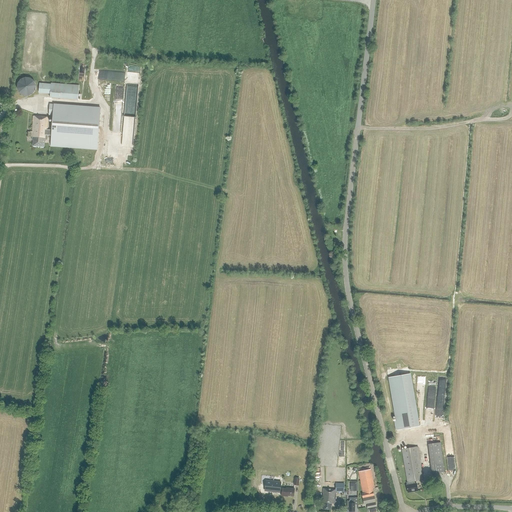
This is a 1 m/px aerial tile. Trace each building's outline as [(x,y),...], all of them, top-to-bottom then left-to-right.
[(44,50),(44,39),(32,39),(32,42),(33,42),(32,45),(37,46),(37,48),(41,48),(41,50),(44,50)] [(20,80),(19,82),(18,85),(17,87),(18,90),(19,92),(21,94),(23,95),(26,96),(28,96),(31,95),(33,93),(34,91),(35,89),(35,86),(35,84),(34,82),(32,80),(30,79),(27,78),(25,78),(22,79),(20,80)] [(62,98),(63,84),(51,83),(50,97),(62,98)] [(32,140),(33,140),(33,146),(44,147),(45,141),(46,141),(46,138),(47,138),(47,135),(51,136),(51,146),(97,149),(100,108),(50,105),(49,115),(52,115),(52,119),(53,119),(52,130),(48,130),(49,118),(33,116),(32,132),(28,132),(28,137),(32,137),(32,140)] [(389,378),(397,421),(394,421),(396,430),(418,426),(409,374),(389,378)] [(432,474),(444,473),(441,443),(428,444),(432,474)] [(418,491),(417,484),(415,484),(414,481),(423,480),(418,447),(402,449),(407,482),(406,482),(407,485),(408,492),(418,491)] [(376,511),(376,507),(373,488),(374,488),(370,467),(358,469),(363,493),(361,494),(364,505),(367,504),(367,507),(367,508),(367,511),(369,511),(376,511)] [(266,481),(265,491),(280,492),(281,482),(266,481)] [(336,490),(323,489),(322,503),(323,503),(322,509),(331,510),(331,506),(332,506),(333,504),(335,504),(336,491),(344,492),(344,483),(336,483),(336,490)] [(286,497),(286,496),(294,496),(294,489),(286,488),(286,489),(282,489),(281,496),(286,497)]
